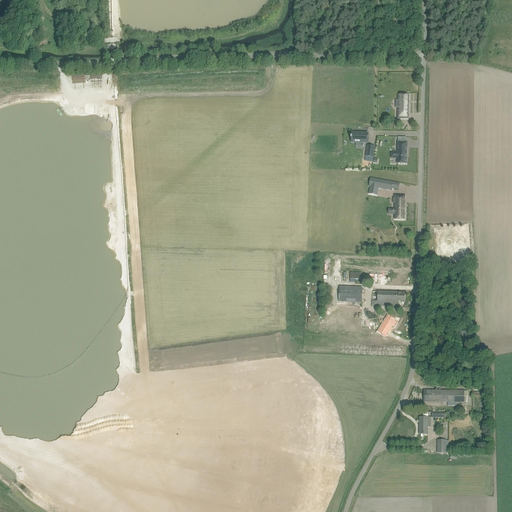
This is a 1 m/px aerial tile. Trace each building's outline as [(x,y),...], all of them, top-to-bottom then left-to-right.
[(398,95),(398,119),(408,119),(409,95),(398,95)] [(368,133),(352,133),(352,137),(351,137),(351,139),(351,142),(368,143),(368,133)] [(407,143),(398,142),(398,153),(397,153),(396,158),(398,158),(397,164),(406,164),(407,158),(406,158),(406,155),(407,155),(407,143)] [(375,147),(367,146),(366,156),(373,157),(375,147)] [(370,187),(369,194),(377,195),(379,188),(392,191),(394,182),(371,178),(369,187),(370,187)] [(393,198),(393,203),(395,203),(395,209),(394,209),(394,211),(393,211),(393,212),(394,212),(394,214),(395,214),(395,220),(404,220),(405,196),(399,196),(400,195),(394,195),(394,198),(393,198)] [(364,282),(389,282),(389,273),(364,273),(364,282)] [(339,302),(362,303),(363,288),(340,287),(339,302)] [(373,306),(394,307),(399,307),(399,302),(405,303),(405,293),(373,292),(373,306)] [(332,304),(332,324),(364,324),(364,304),(332,304)] [(425,390),(424,402),(430,402),(448,402),(448,405),(457,406),(457,402),(461,402),(468,402),(468,391),(461,391),(429,390),(425,390)] [(420,434),(425,435),(428,435),(428,417),(420,417),(420,434)]
